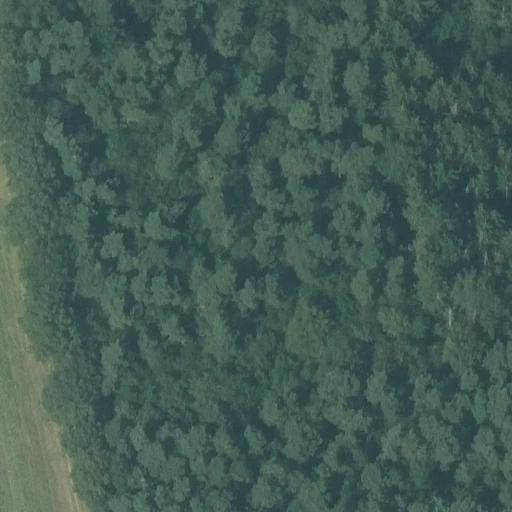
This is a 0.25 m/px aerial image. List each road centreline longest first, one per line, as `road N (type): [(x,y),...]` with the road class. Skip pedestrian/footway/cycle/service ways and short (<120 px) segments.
road 1 (track): [(362,0),(452,511)]
road 2 (track): [(100,426),(511,333)]
